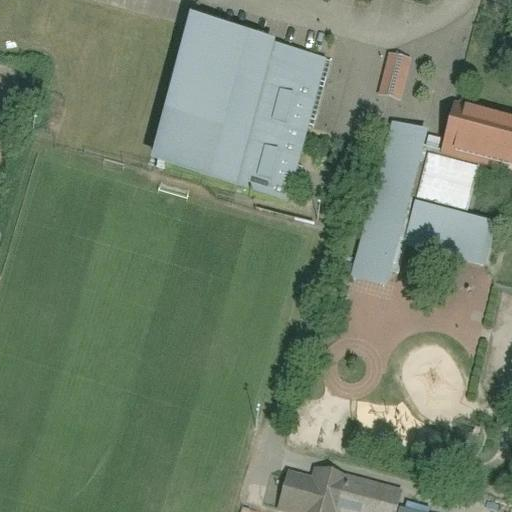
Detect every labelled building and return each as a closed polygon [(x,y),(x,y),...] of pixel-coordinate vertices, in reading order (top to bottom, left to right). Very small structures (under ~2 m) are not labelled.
[(330,69),(192,33),(155,175),(292,211),(313,133),(330,69)] [(407,70),(382,65),(375,95),(401,101),(407,70)] [(511,106),(460,92),(441,162),(511,181),(511,106)] [(431,146),(392,135),(351,283),(388,294),(398,257),(483,281),(496,237),(465,228),(477,183),(425,169),(431,146)] [(511,511),(511,377),(477,500),(474,511),(511,511)] [(312,487),(291,481),(282,511),(399,511),(403,498),(316,472),(312,487)]
